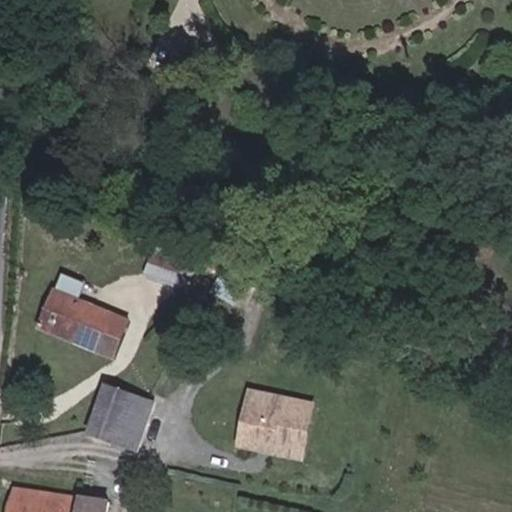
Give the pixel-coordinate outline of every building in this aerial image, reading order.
[(184,289),(203,262),(156,247),(146,275),(184,289)] [(219,280),(214,292),(238,303),(243,291),(219,280)] [(101,354),(116,316),(56,291),(40,328),(101,354)] [(108,387),(92,434),(138,451),(154,404),(108,387)] [(281,410),(284,400),(253,393),(250,404),(281,410)] [(303,452),(313,406),(284,400),(281,410),(250,404),(244,434),(248,440),(258,443),(265,439),(275,441),(274,446),(303,452)] [(274,446),(275,441),(265,439),(258,443),(248,440),(244,434),(242,445),(302,458),(303,452),(274,446)] [(80,511),(83,499),(17,490),(12,504),(10,511),(80,511)] [(109,511),(110,503),(83,499),(80,511),(109,511)]
